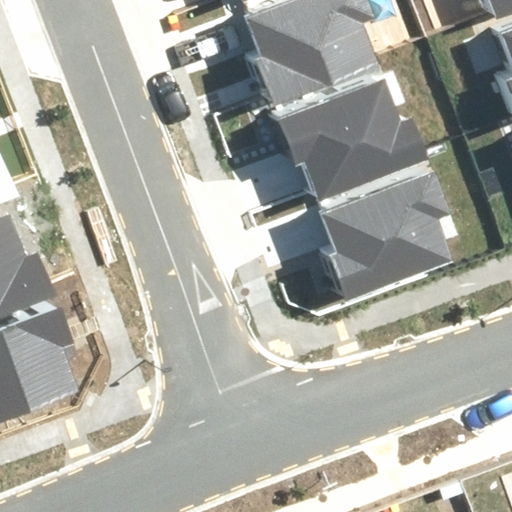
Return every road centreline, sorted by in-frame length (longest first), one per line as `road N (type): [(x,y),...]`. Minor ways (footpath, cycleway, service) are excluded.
road 1 (residential): [(226,464),(62,0)]
road 2 (residential): [(226,464),(511,359)]
road 3 (residential): [(96,511),(226,464)]
